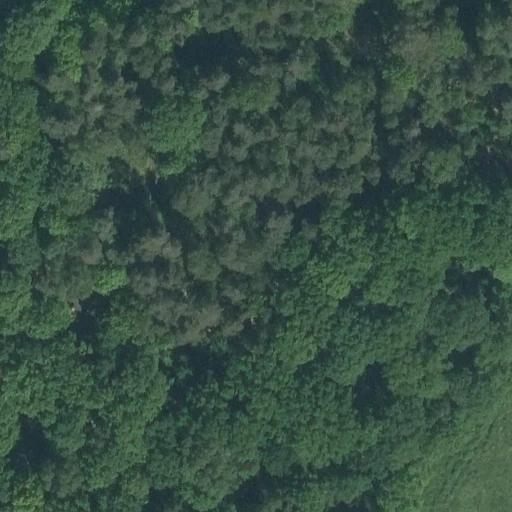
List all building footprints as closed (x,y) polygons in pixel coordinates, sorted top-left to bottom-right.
[(106,277),(84,274),(80,312),(81,302),(102,305),(107,267),(106,277)] [(107,267),(102,305),(103,305),(104,295),(126,298),(130,270),(107,267)] [(57,309),(80,312),(84,274),(83,284),(61,281),(57,309)] [(25,421),(30,383),(7,380),(4,409),(26,411),(25,421)] [(30,383),(25,421),(48,424),(51,395),(29,393),(30,383)]
